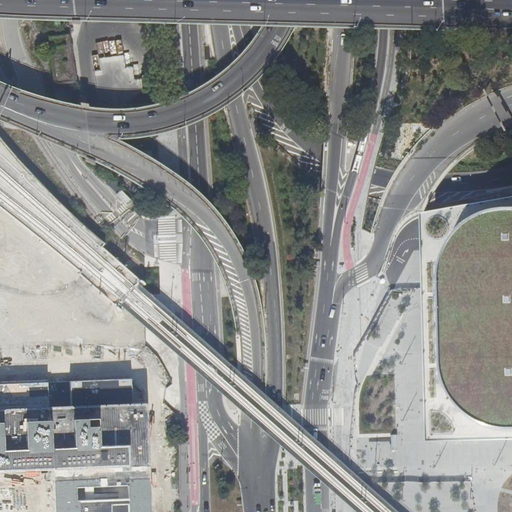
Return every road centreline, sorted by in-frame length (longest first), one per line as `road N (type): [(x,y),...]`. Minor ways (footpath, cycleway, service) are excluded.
road 1 (trunk): [(0,102),(163,184),(221,241),(249,326),(258,488)]
road 2 (trunk): [(2,0),(511,10)]
road 3 (motorway): [(217,0),(268,237),(274,449),(258,488)]
road 4 (primary): [(188,0),(212,399)]
road 5 (motorway): [(235,0),(258,82),(303,143),(341,167),(411,184),(511,175)]
road 6 (motorway): [(0,99),(106,119),(191,103),(247,65),(286,0)]
road 7 (trunk): [(326,306),(373,263),(415,173),(455,134),(511,104)]
road 8 (primary): [(330,241),(377,88),(383,0)]
road 9 (motorway): [(330,241),(345,0)]
road 10 (primary): [(317,511),(326,306)]
